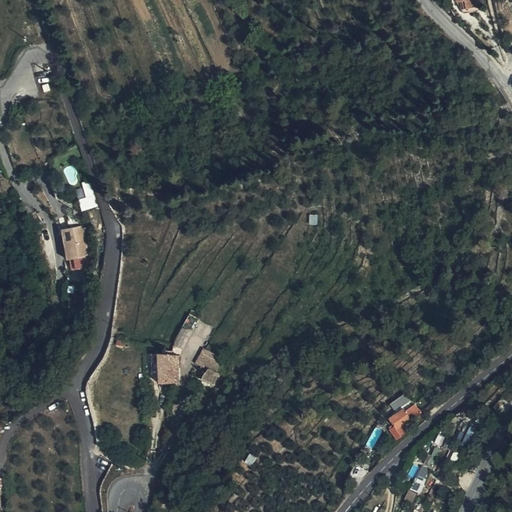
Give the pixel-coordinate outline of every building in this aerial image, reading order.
[(455,0),(456,4),(462,3),(464,12),(475,10),(473,0),(455,0)] [(84,181),(86,196),(80,197),(82,208),(97,206),(93,180),(84,181)] [(82,261),(75,220),(54,224),(59,254),(67,253),(69,264),(82,261)] [(189,360),(200,366),(206,369),(214,354),(196,345),(189,360)] [(144,348),(143,361),(151,361),(152,349),(144,348)] [(151,361),(170,362),(171,348),(162,349),(152,349),(151,361)] [(149,376),(169,377),(170,362),(151,361),(149,376)] [(198,369),(211,375),(212,372),(206,369),(200,366),(198,369)] [(207,382),(211,375),(198,369),(194,376),(207,382)] [(384,440),(388,437),(397,424),(407,413),(400,405),(399,405),(396,401),(387,407),(389,410),(375,420),(381,427),(376,430),(384,440)] [(432,456),(442,454),(440,445),(430,446),(432,456)] [(411,495),(401,492),(396,504),(406,508),(411,495)]
